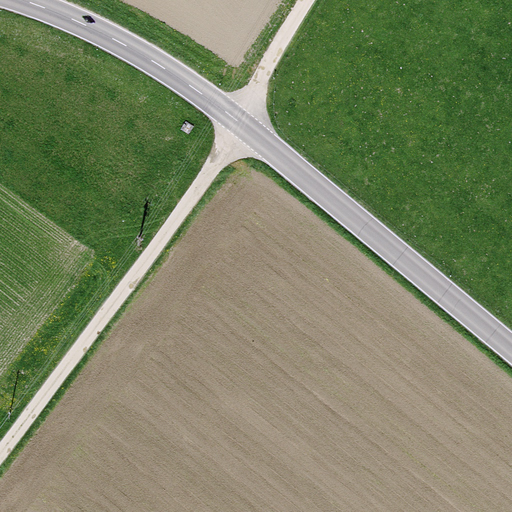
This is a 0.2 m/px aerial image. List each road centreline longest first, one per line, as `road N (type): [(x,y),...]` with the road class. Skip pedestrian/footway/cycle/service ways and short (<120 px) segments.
road 1 (tertiary): [(23,0),(124,44),(201,93),(511,347)]
road 2 (track): [(241,123),(0,449)]
road 3 (track): [(241,123),(316,0)]
